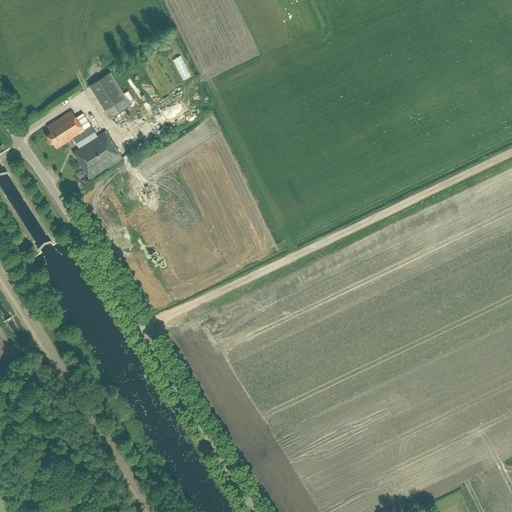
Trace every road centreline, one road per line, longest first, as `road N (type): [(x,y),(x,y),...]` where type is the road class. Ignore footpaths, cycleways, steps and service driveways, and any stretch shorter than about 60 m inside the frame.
road 1 (unclassified): [(256,511),(21,145)]
road 2 (track): [(142,328),(511,150)]
road 3 (unclassified): [(150,511),(0,271)]
